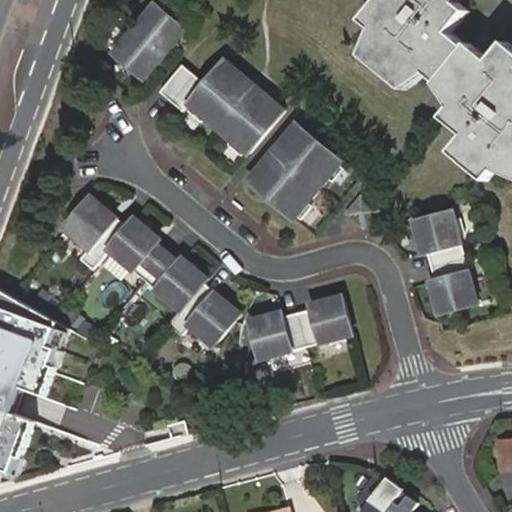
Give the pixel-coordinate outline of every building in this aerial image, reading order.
[(446,83),(472,52),(475,49),(459,35),(476,14),(467,6),(459,0),(392,0),(391,3),(372,23),(385,33),(392,38),(374,59),(413,90),(430,70),(437,76),(446,83)] [(167,55),(187,30),(156,6),(136,30),(167,55)] [(167,55),(136,30),(117,53),(147,79),(167,55)] [(370,56),(374,59),(392,38),(385,33),(370,56)] [(511,47),(494,70),(469,101),(462,109),(454,120),(476,139),(461,157),(495,184),(504,172),(510,166),(511,166),(511,47)] [(494,70),(472,52),(446,83),(469,101),(494,70)] [(220,130),(239,107),(234,103),(253,82),(227,62),(208,85),(190,106),(220,130)] [(190,106),(208,85),(185,66),(163,93),(185,112),(190,106)] [(430,70),(413,90),(417,93),(437,76),(430,70)] [(469,101),(446,83),(443,87),(462,109),(469,101)] [(250,155),(286,110),(261,89),(243,111),(239,107),(220,130),(250,155)] [(297,124),(278,149),(296,163),(299,166),(295,170),(320,191),(344,162),(297,124)] [(270,158),(250,182),(296,219),(320,191),(295,170),(292,175),(270,158)] [(347,213),(366,229),(381,210),(362,195),(347,213)] [(95,197),(67,228),(91,249),(83,258),(96,270),(112,250),(130,227),(95,197)] [(429,255),(432,267),(467,258),(455,212),(416,222),(425,255),(429,255)] [(138,219),(130,227),(112,250),(147,280),(170,254),(159,244),(163,240),(138,219)] [(181,264),(170,254),(147,280),(183,311),(206,285),(210,280),(185,259),(181,264)] [(432,281),(440,313),(478,304),(467,258),(432,267),(436,280),(432,281)] [(242,315),(206,285),(183,311),(170,325),(183,336),(191,327),(215,347),(242,315)] [(74,336),(0,294),(0,475),(15,482),(35,428),(12,420),(23,393),(47,402),(74,336)] [(312,309),(299,312),(308,347),(354,336),(345,297),(311,305),(312,309)] [(285,312),(253,320),(262,359),(308,347),(299,312),(287,316),(285,312)] [(511,470),(511,441),(503,443),(506,471),(511,470)] [(410,488),(392,475),(365,511),(417,511),(416,511),(422,502),(408,492),(410,488)]
